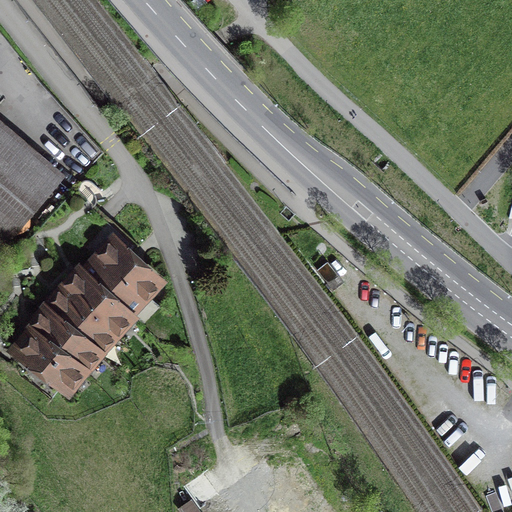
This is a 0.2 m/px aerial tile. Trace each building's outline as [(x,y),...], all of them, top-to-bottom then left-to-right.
[(0,231),(3,234),(51,176),(0,133),(0,231)] [(112,242),(127,255),(137,245),(73,186),(9,256),(54,298),(64,287),(80,270),(84,273),(112,242)] [(112,242),(84,273),(131,316),(142,325),(160,306),(147,293),(156,283),(127,255),(112,242)] [(131,316),(84,273),(80,270),(64,287),(115,333),(131,316)] [(99,351),(115,333),(64,287),(54,298),(46,307),(99,351)] [(84,371),(99,351),(46,307),(28,329),(32,331),(57,350),(81,370),(84,371)] [(17,350),(42,369),(57,350),(32,331),(17,350)] [(57,350),(42,369),(69,388),(81,370),(57,350)] [(316,511),(286,467),(253,489),(268,511),(316,511)] [(202,472),(183,486),(200,508),(219,495),(202,472)] [(198,511),(190,501),(180,508),(182,511),(198,511)]
